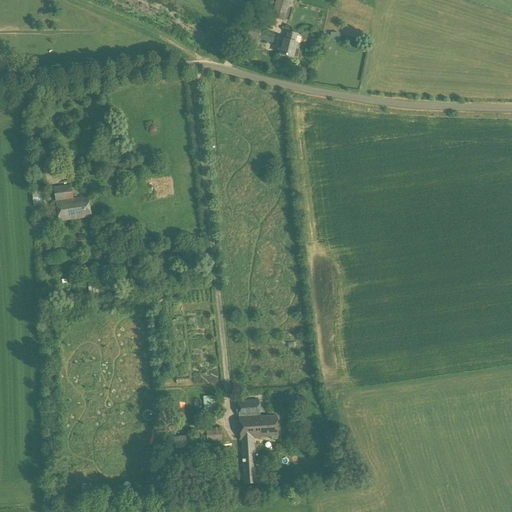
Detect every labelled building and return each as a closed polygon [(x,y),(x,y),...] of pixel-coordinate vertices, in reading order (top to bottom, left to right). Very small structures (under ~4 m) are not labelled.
[(274,0),(276,1),(272,17),(285,21),(290,1),(289,1),(289,0),(274,0)] [(249,28),(248,36),(259,39),(261,31),(249,28)] [(259,39),(259,40),(273,43),(275,35),(261,31),(259,39)] [(296,48),(297,44),(295,43),(297,35),(287,33),(286,39),(283,39),(279,55),(293,59),(294,56),(297,57),(299,49),(296,48)] [(125,174),(122,164),(110,166),(113,177),(125,174)] [(73,199),(71,185),(54,187),(59,222),(91,217),(88,197),(73,199)] [(34,206),(45,205),(44,189),(32,190),(34,206)] [(89,297),(99,296),(98,284),(88,285),(89,297)] [(156,306),(163,302),(160,295),(152,299),(156,306)] [(260,417),(259,400),(238,402),(244,484),(257,483),(253,439),(260,439),(259,437),(278,436),(276,416),(260,417)] [(222,441),(221,428),(206,430),(194,431),(195,439),(207,438),(207,442),(222,441)] [(170,449),(187,447),(186,437),(169,439),(170,449)]
